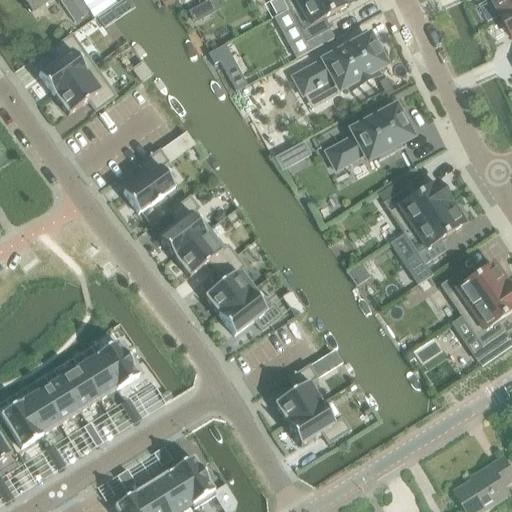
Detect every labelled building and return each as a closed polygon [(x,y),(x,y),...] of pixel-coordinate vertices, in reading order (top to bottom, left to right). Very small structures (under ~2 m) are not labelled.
[(19,0),(31,15),(52,0),(57,0),(74,24),(85,16),(74,0),(19,0)] [(78,0),(92,19),(113,4),(109,0),(78,0)] [(212,0),(211,0),(205,4),(211,15),(219,11),(212,0)] [(263,0),(264,1),(270,3),(275,0),(281,0),(285,6),(288,12),(309,0),(263,0)] [(309,0),(288,12),(294,22),(304,42),(310,53),(333,41),(328,32),(329,32),(323,21),(349,7),(347,4),(348,0),(309,0)] [(511,0),(490,0),(501,20),(511,14),(511,0)] [(511,14),(501,20),(511,39),(511,14)] [(39,76),(38,77),(52,98),(93,69),(71,37),(50,52),(58,63),(39,76)] [(334,57),(293,80),(302,97),(311,112),(325,104),(326,104),(341,96),(339,93),(348,88),(351,93),(377,78),(375,73),(384,68),(377,56),(382,53),(374,38),(369,41),(368,38),(356,45),(355,44),(333,56),(334,57)] [(224,47),(207,56),(213,67),(219,64),(223,71),(234,65),(224,47)] [(93,69),(52,98),(53,99),(54,98),(67,117),(67,118),(87,103),(95,114),(115,100),(93,69)] [(241,78),(230,84),(236,94),(240,92),(247,88),(241,78)] [(261,102),(272,96),(263,80),(247,88),(240,92),(245,101),(257,95),(261,102)] [(386,98),(393,93),(386,80),(378,85),(386,98)] [(327,154),(326,155),(327,156),(334,171),(335,172),(337,171),(346,166),(347,166),(357,160),(364,157),(367,163),(375,159),(378,164),(405,149),(402,144),(410,140),(394,111),(383,116),(383,115),(361,127),(362,128),(351,134),(354,139),(337,149),(336,149),(327,154)] [(275,141),(264,147),(269,157),(281,151),(275,141)] [(303,145),(274,160),(281,173),(309,157),(303,145)] [(123,194),(122,195),(137,216),(138,216),(149,208),(149,209),(163,200),(162,199),(173,191),(174,191),(159,171),(167,165),(159,153),(138,168),(146,178),(123,194)] [(399,183),(377,197),(403,236),(449,206),(436,185),(411,201),(399,183)] [(158,240),(157,240),(173,260),(192,245),(208,232),(194,214),(198,211),(189,199),(169,215),(177,225),(158,240)] [(403,237),(390,245),(409,274),(417,287),(431,278),(423,267),(445,253),(439,243),(463,227),(461,223),(463,217),(457,209),(451,208),(449,206),(403,236),(403,237)] [(192,245),(173,260),(173,261),(174,261),(188,280),(208,265),(215,274),(235,259),(227,248),(223,251),(208,232),(192,245)] [(222,284),(203,299),(204,299),(218,317),(217,318),(218,319),(238,303),(250,294),(249,293),(236,275),(243,269),(235,259),(215,274),(222,284)] [(461,273),(440,288),(461,319),(506,287),(492,266),(468,283),(461,273)] [(511,295),(506,287),(461,319),(481,349),(503,334),(496,324),(511,313),(511,295)] [(238,303),(218,319),(233,339),(234,338),(253,323),(261,333),(281,318),(272,307),(268,309),(253,290),(249,293),(250,294),(238,303)] [(290,293),(280,300),(294,321),(296,320),(304,314),(290,293)] [(117,345),(96,357),(117,391),(138,379),(137,378),(131,369),(132,368),(123,355),(117,346),(117,345)] [(78,369),(77,369),(98,403),(117,391),(96,357),(78,369)] [(75,365),(55,377),(79,415),(98,403),(77,369),(78,369),(75,365)] [(292,394),(272,406),(286,427),(320,406),(307,385),(314,381),(306,369),(285,383),(292,394)] [(55,377),(35,390),(37,394),(39,393),(60,427),(79,415),(55,377)] [(37,394),(20,405),(41,439),(60,427),(39,393),(37,394)] [(127,402),(120,406),(126,416),(133,412),(127,402)] [(20,405),(0,416),(0,418),(20,450),(20,451),(41,439),(20,405)] [(320,406),(286,427),(299,449),(318,437),(325,448),(347,435),(339,423),(332,427),(320,406)] [(133,412),(126,416),(133,426),(140,422),(133,412)] [(89,426),(82,430),(89,440),(95,436),(89,426)] [(95,436),(89,440),(95,450),(102,446),(95,436)] [(0,441),(0,463),(10,458),(9,457),(0,441)] [(51,449),(45,453),(51,463),(58,459),(51,449)] [(163,450),(153,456),(157,462),(167,456),(163,450)] [(167,456),(157,462),(161,469),(171,463),(167,456)] [(58,459),(51,463),(57,473),(64,469),(58,459)] [(192,460),(171,473),(192,507),(190,508),(193,511),(215,498),(206,484),(207,483),(199,470),(198,470),(192,461),(192,460)] [(454,495),(464,511),(489,511),(510,499),(504,489),(511,483),(511,473),(503,460),(476,477),(478,480),(454,495)] [(126,472),(116,479),(120,485),(130,479),(126,472)] [(171,473),(152,484),(169,511),(183,511),(190,508),(192,507),(171,473)] [(130,479),(120,485),(124,492),(134,485),(130,479)] [(169,511),(152,484),(134,496),(143,511),(169,511)] [(6,491),(0,494),(0,496),(5,505),(12,501),(6,491)] [(143,511),(134,496),(113,509),(114,510),(115,511),(143,511)]
